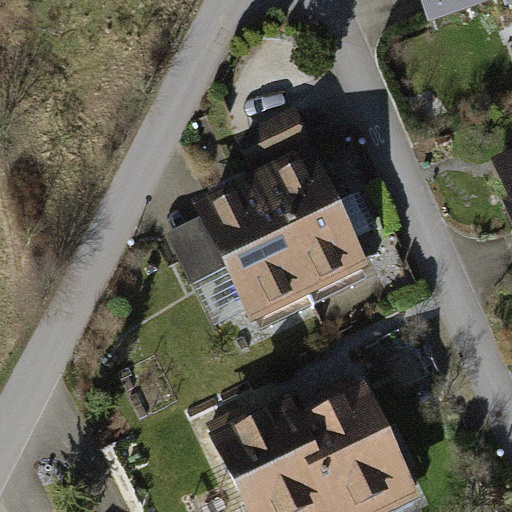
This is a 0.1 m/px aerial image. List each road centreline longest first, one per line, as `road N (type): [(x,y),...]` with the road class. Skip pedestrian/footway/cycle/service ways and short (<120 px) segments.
road 1 (residential): [(229,0),(0,451)]
road 2 (residential): [(511,421),(325,0)]
